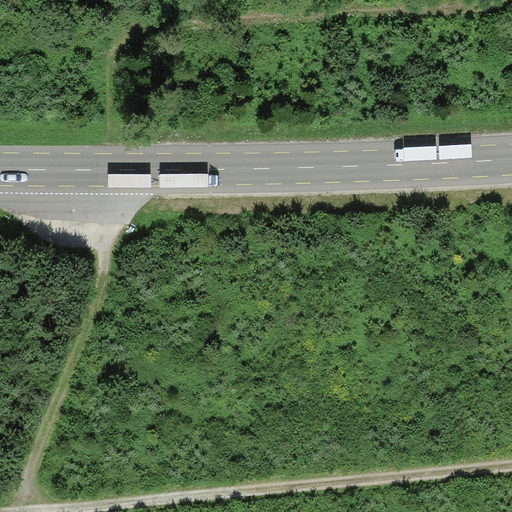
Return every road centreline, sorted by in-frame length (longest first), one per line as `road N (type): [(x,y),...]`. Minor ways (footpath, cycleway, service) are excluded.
road 1 (track): [(22,509),(40,435),(103,277),(109,70),(117,49),(140,36),(511,0)]
road 2 (track): [(0,511),(511,454)]
road 3 (primary): [(0,168),(511,159)]
